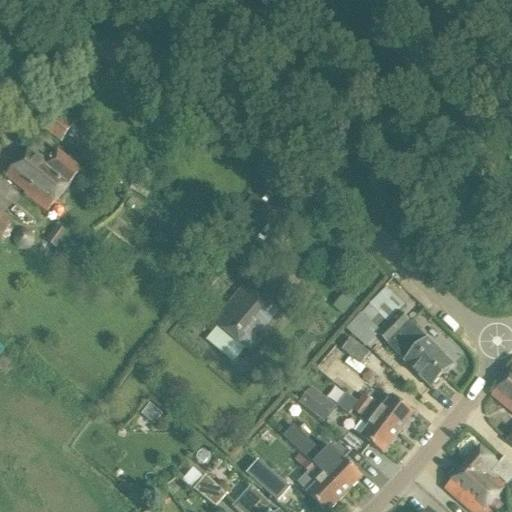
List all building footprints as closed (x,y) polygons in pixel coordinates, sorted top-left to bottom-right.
[(44,127),(65,144),(78,128),(56,111),(44,127)] [(5,175),(26,192),(24,194),(47,212),(82,171),(59,151),(55,158),(36,144),(5,175)] [(230,221),(250,235),(268,210),(248,195),(230,221)] [(47,240),(57,247),(67,233),(57,226),(47,240)] [(215,322),(249,351),(280,315),(246,285),(215,322)] [(370,303),(380,313),(389,322),(442,376),(454,365),(427,338),(425,340),(418,332),(420,330),(412,322),(400,311),(406,306),(386,286),(370,303)] [(344,293),(334,305),(339,309),(343,313),(352,302),(353,301),(344,293)] [(442,376),(389,322),(380,313),(371,323),(379,331),(377,333),(431,388),(442,376)] [(351,356),(361,364),(369,353),(351,339),(343,350),(351,356)] [(361,364),(351,356),(345,364),(360,375),(366,367),(361,364)] [(511,382),(506,378),(492,396),(511,411),(511,437),(509,441),(511,442),(511,382)] [(301,402),(323,420),(333,406),(311,389),(301,402)] [(176,392),(179,420),(201,417),(197,390),(176,392)] [(358,404),(398,434),(413,414),(392,397),(382,410),(363,396),(358,404)] [(398,434),(358,404),(353,410),(363,418),(362,420),(370,426),(361,438),(382,454),(398,434)] [(141,415),(154,426),(162,415),(149,405),(141,415)] [(362,477),(343,458),(343,459),(332,448),(323,456),(292,426),(294,428),(285,437),(283,435),(301,453),(309,460),(344,495),(362,477)] [(492,472),(508,486),(511,480),(511,463),(505,457),(499,464),(481,449),(467,466),(474,472),(475,471),(479,475),(480,474),(486,479),(492,472)] [(327,511),(344,495),(309,460),(301,453),(295,459),(302,467),(308,473),(298,483),(308,494),(307,494),(324,511),(327,511)] [(289,489),(258,461),(246,474),(278,502),(289,489)] [(474,472),(467,466),(446,490),(471,511),(485,511),(508,486),(492,472),(486,479),(480,474),(479,475),(475,471),(474,472)] [(205,479),(197,488),(203,493),(214,503),(223,492),(206,478),(205,479)] [(278,511),(254,489),(237,506),(242,511),(278,511)]
